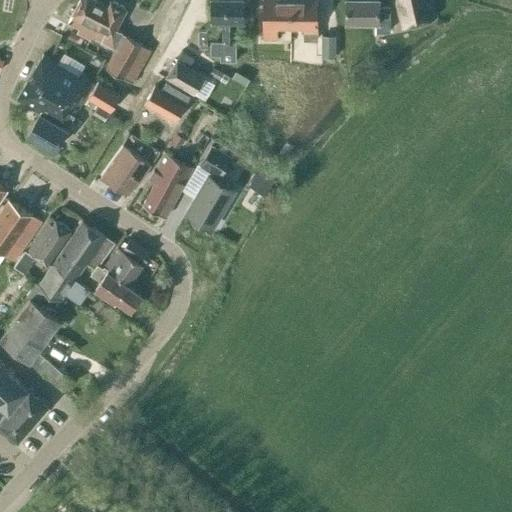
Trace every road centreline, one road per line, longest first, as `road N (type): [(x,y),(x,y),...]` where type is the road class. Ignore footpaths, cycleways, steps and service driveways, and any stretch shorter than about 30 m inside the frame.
road 1 (residential): [(0,503),(140,358),(175,310),(182,277),(158,242),(26,156),(1,127)]
road 2 (residential): [(1,127),(0,99),(42,0)]
